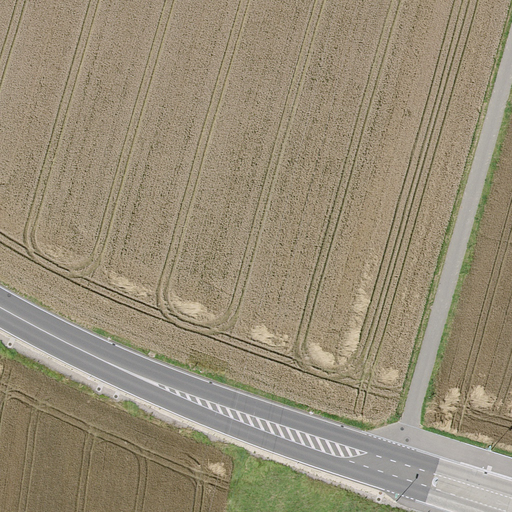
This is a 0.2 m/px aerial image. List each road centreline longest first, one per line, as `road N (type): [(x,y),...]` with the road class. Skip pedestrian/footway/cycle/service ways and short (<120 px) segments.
road 1 (secondary): [(0,306),(294,435),(511,506)]
road 2 (track): [(511,50),(406,431)]
